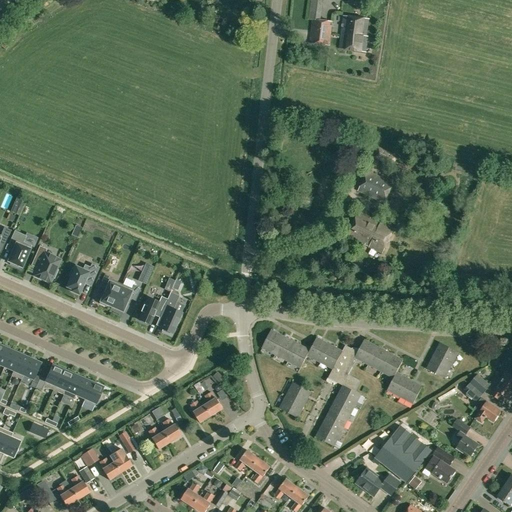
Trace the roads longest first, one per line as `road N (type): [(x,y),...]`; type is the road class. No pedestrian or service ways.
road 1 (unclassified): [(246,280),(277,0)]
road 2 (residential): [(511,331),(243,313)]
road 3 (residential): [(183,361),(144,390),(0,326)]
road 4 (residential): [(0,280),(183,361)]
road 5 (unknown): [(370,323),(295,462)]
road 6 (residential): [(132,491),(256,416)]
road 7 (residential): [(362,511),(275,446),(256,416)]
